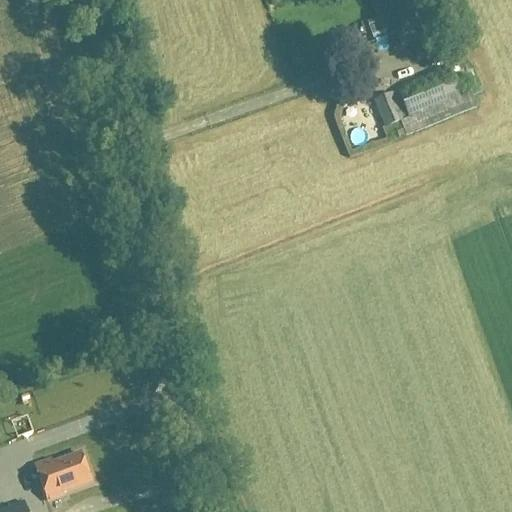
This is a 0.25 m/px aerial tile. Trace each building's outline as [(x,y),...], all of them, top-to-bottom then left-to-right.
[(371,0),(379,21),(370,25),(375,40),(384,37),(385,38),(392,36),(396,47),(427,36),(414,0),(371,0)] [(444,36),(433,39),(436,49),(441,48),(443,53),(458,48),(456,44),(452,45),(451,43),(447,45),(444,36)] [(406,121),(401,123),(390,96),(373,104),(384,130),(397,124),(404,139),(473,111),(468,95),(457,98),(447,74),(396,94),(406,121)] [(50,466),(49,462),(34,468),(47,503),(62,497),(60,494),(89,483),(79,456),(50,466)] [(143,461),(128,470),(140,490),(155,481),(143,461)]
